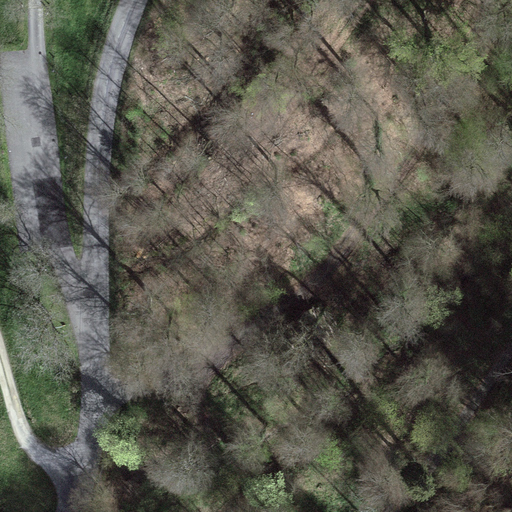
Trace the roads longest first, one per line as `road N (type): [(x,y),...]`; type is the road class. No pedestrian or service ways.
road 1 (unclassified): [(73,511),(89,436),(105,101),(135,0)]
road 2 (track): [(84,474),(29,444),(0,356)]
